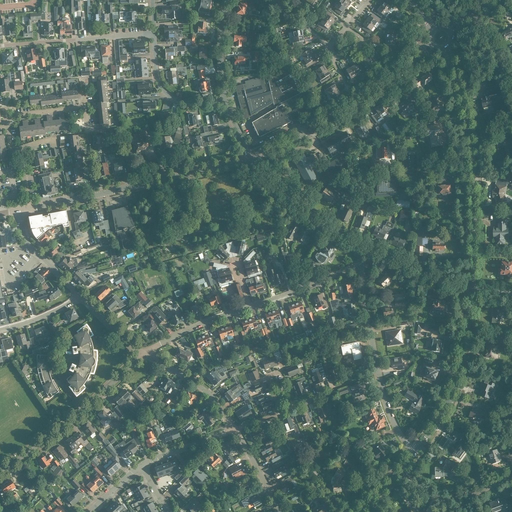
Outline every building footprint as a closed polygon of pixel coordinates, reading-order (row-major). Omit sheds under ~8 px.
[(339,0),(338,2),(346,8),(349,4),(350,5),(352,3),(347,0),(339,0)] [(382,4),(380,7),(388,12),(390,14),(393,10),(392,9),(394,6),(386,0),(383,0),(381,4),(382,4)] [(170,2),(170,7),(164,8),(164,14),(171,14),(171,19),(177,19),(176,13),(177,13),(176,5),(178,5),(178,4),(177,1),(170,2)] [(237,16),(241,17),(242,15),(245,16),(246,15),(247,14),(247,13),(246,12),(247,4),(239,2),(239,6),(238,6),(236,14),(237,14),(237,16)] [(346,8),(338,2),(334,7),(336,9),(335,11),(342,16),(343,13),(346,8)] [(205,5),(201,4),(201,7),(200,6),(199,10),(198,14),(205,15),(205,14),(210,14),(211,6),(208,5),(205,5)] [(388,12),(380,7),(377,11),(373,8),(372,11),(384,20),(386,17),(385,17),(388,12)] [(100,22),(100,12),(100,11),(96,11),(96,14),(95,15),(95,16),(92,16),(92,24),(98,24),(98,22),(100,22)] [(31,21),(41,20),(40,12),(34,12),(34,13),(30,13),(31,21)] [(104,12),(100,12),(100,22),(102,22),(102,23),(109,23),(108,15),(104,15),(104,12)] [(326,15),(323,19),(331,25),(334,21),(335,22),(337,19),(327,12),(325,14),(326,15)] [(369,17),(366,21),(373,26),(376,22),(378,23),(380,21),(370,13),(368,16),(369,17)] [(137,24),(136,17),(132,17),(124,17),(124,18),(123,18),(123,19),(120,19),(120,17),(119,15),(118,15),(113,15),(113,16),(113,20),(118,20),(118,23),(127,23),(127,22),(132,22),(132,24),(137,24)] [(68,19),(65,19),(62,19),(62,21),(62,26),(64,26),(64,35),(72,34),(71,26),(68,26),(68,19)] [(331,25),(323,19),(320,24),(319,23),(317,25),(327,33),(329,30),(328,29),(331,25)] [(373,26),(366,21),(362,25),(362,24),(360,27),(370,34),(372,31),(370,31),(373,26)] [(198,22),(197,27),(198,27),(197,33),(206,34),(207,28),(205,28),(206,23),(198,22)] [(44,23),(44,35),(53,35),(53,23),(44,23)] [(13,24),(9,24),(6,24),(7,36),(15,35),(14,26),(13,24)] [(23,26),(24,37),(31,36),(31,26),(23,26)] [(165,35),(181,34),(181,31),(177,31),(176,27),(171,27),(168,27),(164,28),(164,35),(165,35)] [(289,39),(293,38),(302,36),(302,31),(303,31),(302,27),(290,30),(290,33),(288,33),(289,39)] [(511,33),(511,32),(511,27),(507,30),(507,31),(503,33),(506,39),(509,38),(510,40),(511,40),(511,33)] [(385,34),(385,39),(395,40),(395,34),(397,35),(397,31),(384,31),(384,34),(385,34)] [(241,43),(245,43),(246,37),(252,37),(252,36),(258,37),(258,32),(242,32),(242,36),(234,36),(233,42),(236,42),(235,47),(241,47),(241,43)] [(181,34),(165,35),(165,36),(164,37),(165,41),(166,41),(166,42),(170,42),(173,42),(178,41),(177,37),(181,37),(181,34)] [(303,41),(302,36),(293,38),(294,43),(292,43),(293,47),(299,46),(300,50),(303,48),(303,45),(305,44),(305,41),(303,41)] [(119,42),(124,42),(124,52),(129,52),(129,37),(119,37),(119,42)] [(395,40),(385,39),(385,45),(384,45),(384,48),(396,49),(396,45),(395,45),(395,40)] [(101,47),(102,56),(102,64),(107,63),(107,58),(108,58),(107,55),(110,55),(109,46),(101,47)] [(177,49),(175,49),(165,50),(166,60),(171,60),(171,56),(176,56),(176,53),(177,53),(177,52),(181,52),(181,56),(184,56),(187,55),(186,52),(185,52),(185,47),(177,47),(177,49)] [(301,62),(303,60),(312,55),(310,52),(311,52),(308,47),(297,53),(299,56),(298,57),(301,62)] [(26,51),(28,62),(38,60),(36,49),(26,51)] [(60,72),(60,66),(59,49),(54,49),(55,54),(53,54),(52,55),(51,55),(52,61),(55,61),(55,67),(50,67),(50,73),(60,72)] [(13,63),(16,63),(17,68),(22,67),(20,58),(15,59),(12,60),(12,53),(1,54),(2,63),(7,63),(7,65),(13,64),(13,63)] [(372,55),(368,58),(373,66),(377,64),(378,65),(381,64),(375,53),(372,54),(372,55)] [(314,59),(312,55),(303,60),(306,64),(305,65),(307,68),(317,61),(315,59),(314,59)] [(234,57),(234,61),(233,62),(233,64),(234,65),(240,65),(240,67),(244,67),(244,65),(244,61),(248,61),(248,57),(244,57),(234,57)] [(373,66),(368,58),(363,60),(363,59),(360,61),(366,72),(369,70),(368,69),(373,66)] [(355,65),(350,68),(352,70),(355,76),(360,74),(361,75),(364,74),(357,62),(355,64),(355,65)] [(317,76),(326,71),(323,66),(324,65),(322,63),(312,69),(313,72),(315,71),(317,76)] [(182,76),(187,75),(186,67),(177,68),(177,72),(178,71),(178,72),(182,72),(182,76)] [(271,92),(273,103),(275,110),(252,123),(259,138),(290,123),(290,122),(313,111),(309,103),(286,113),(281,104),(302,92),(297,85),(282,93),(276,83),(290,74),(286,67),(267,77),(271,92)] [(351,79),(355,76),(352,70),(350,68),(346,70),(345,69),(343,71),(349,82),(352,80),(351,79)] [(178,78),(178,72),(178,71),(177,72),(167,72),(168,77),(169,77),(170,83),(178,82),(178,78)] [(329,75),(326,71),(317,76),(320,80),(319,81),(321,84),(332,77),(330,74),(329,75)] [(14,80),(14,83),(15,90),(23,89),(22,83),(24,82),(23,72),(19,73),(19,79),(15,80),(14,80)] [(419,84),(422,82),(424,85),(428,82),(431,80),(431,79),(430,78),(432,77),(428,72),(419,80),(417,82),(417,81),(411,86),(417,93),(422,89),(419,84)] [(11,81),(7,76),(8,77),(3,80),(0,80),(2,92),(9,91),(8,81),(11,81)] [(248,118),(273,103),(271,92),(263,94),(259,78),(245,82),(245,84),(235,87),(239,104),(242,103),(245,110),(248,118)] [(208,82),(205,83),(200,84),(201,88),(200,89),(199,89),(200,92),(201,93),(203,93),(203,95),(210,94),(209,91),(210,91),(208,82)] [(326,90),(329,95),(337,89),(334,85),(335,84),(333,82),(323,88),(325,91),(326,90)] [(493,107),(491,98),(498,97),(498,94),(497,86),(487,88),(489,97),(483,98),(483,100),(482,100),(484,108),(493,107)] [(337,89),(329,95),(331,99),(330,100),(332,102),(343,96),(341,93),(340,94),(337,89)] [(443,111),(442,103),(439,103),(438,97),(432,98),(433,104),(431,105),(432,112),(443,111)] [(137,105),(143,106),(143,109),(145,109),(145,111),(150,111),(150,109),(155,109),(155,106),(156,106),(155,102),(154,102),(153,102),(153,101),(152,101),(152,102),(150,102),(150,101),(137,102),(137,105)] [(410,101),(405,103),(401,104),(404,113),(411,110),(412,112),(421,108),(418,102),(417,103),(417,102),(413,104),(412,104),(410,101)] [(378,113),(375,115),(373,116),(372,115),(369,117),(374,124),(377,122),(379,123),(384,120),(382,118),(386,115),(387,116),(389,115),(381,104),(375,109),(378,113)] [(159,121),(162,121),(167,120),(166,116),(170,116),(169,112),(161,113),(158,114),(159,121)] [(201,120),(197,121),(196,115),(193,116),(192,114),(188,115),(189,122),(190,121),(192,127),(198,125),(199,127),(202,127),(201,120)] [(208,115),(208,116),(205,116),(206,121),(209,120),(210,124),(211,123),(212,126),(219,125),(216,115),(214,115),(213,114),(208,115)] [(64,115),(61,115),(63,131),(70,130),(68,120),(64,120),(64,115)] [(52,116),(49,116),(51,133),(57,132),(56,121),(52,122),(52,116)] [(40,119),(37,120),(39,136),(45,135),(45,133),(44,125),(40,125),(40,119)] [(27,121),(25,121),(27,137),(33,137),(31,126),(28,127),(27,121)] [(364,126),(357,130),(362,140),(369,136),(364,126)] [(437,138),(436,134),(438,134),(437,126),(426,127),(427,136),(431,135),(433,150),(438,149),(437,149),(437,146),(441,145),(440,137),(437,138)] [(375,138),(381,135),(377,127),(371,130),(375,138)] [(176,133),(176,134),(174,138),(171,138),(171,137),(159,139),(161,148),(170,148),(172,143),(179,145),(181,136),(183,132),(182,129),(178,128),(176,133)] [(149,146),(146,131),(138,133),(140,143),(130,145),(131,149),(133,148),(134,153),(136,154),(138,153),(139,152),(138,151),(145,150),(145,149),(146,149),(145,149),(147,148),(149,146)] [(204,134),(207,147),(206,140),(208,140),(208,143),(214,142),(215,143),(222,142),(221,137),(219,137),(218,134),(217,131),(211,132),(208,133),(204,134)] [(332,138),(333,140),(325,144),(330,153),(332,157),(346,150),(344,146),(351,142),(349,139),(351,138),(349,134),(347,135),(346,133),(335,138),(334,137),(332,138)] [(203,148),(207,147),(204,134),(200,134),(200,136),(194,137),(195,141),(193,141),(195,150),(200,149),(200,147),(203,147),(203,148)] [(97,136),(96,137),(93,137),(94,142),(95,142),(96,149),(105,147),(104,137),(97,138),(97,136)] [(498,147),(504,145),(506,152),(509,152),(510,156),(511,155),(511,144),(510,137),(505,139),(497,142),(498,147)] [(387,159),(387,148),(377,148),(377,159),(387,159)] [(104,154),(105,164),(100,165),(99,160),(94,161),(95,167),(94,167),(95,171),(99,170),(100,177),(109,175),(107,169),(108,169),(107,167),(110,166),(109,157),(104,154)] [(311,168),(317,164),(312,155),(306,158),(304,155),(294,160),(304,177),(303,177),(304,178),(307,183),(316,178),(311,168)] [(345,155),(322,168),(326,175),(337,169),(338,170),(350,163),(345,155)] [(406,160),(407,164),(408,164),(408,169),(416,168),(415,163),(417,163),(416,155),(407,156),(407,160),(406,160)] [(123,172),(122,167),(125,166),(123,158),(115,160),(115,163),(113,163),(115,173),(123,172)] [(40,166),(41,169),(45,168),(43,163),(47,162),(46,159),(34,162),(35,167),(40,166)] [(336,172),(326,179),(330,184),(340,177),(336,172)] [(50,173),(43,175),(38,176),(43,197),(50,196),(50,195),(55,194),(57,193),(58,193),(57,189),(56,188),(54,189),(54,185),(53,186),(51,176),(51,173),(50,173)] [(83,175),(83,174),(74,175),(75,183),(78,183),(78,180),(83,179),(84,179),(85,178),(84,176),(84,175),(83,175)] [(376,181),(377,193),(396,192),(395,180),(392,180),(392,177),(380,178),(380,180),(376,181)] [(507,183),(500,182),(499,185),(496,185),(494,191),(493,191),(493,198),(495,198),(497,205),(507,201),(505,194),(505,192),(507,183)] [(435,192),(435,194),(440,194),(441,194),(442,194),(442,195),(446,195),(446,194),(447,194),(448,194),(450,193),(451,192),(451,189),(450,189),(450,186),(449,186),(448,185),(447,185),(446,186),(438,186),(431,187),(431,193),(435,192)] [(332,193),(326,189),(321,196),(332,203),(335,199),(333,198),(337,193),(334,190),(332,193)] [(396,207),(409,209),(410,202),(397,200),(396,207)] [(117,232),(118,236),(120,235),(124,251),(137,247),(133,231),(135,231),(134,227),(135,227),(127,206),(112,211),(116,232),(117,232)] [(347,222),(352,211),(344,208),(339,219),(347,222)] [(365,218),(360,216),(356,226),(363,229),(366,221),(370,222),(373,212),(368,210),(365,218)] [(33,235),(36,238),(37,240),(48,230),(51,229),(51,227),(62,225),(63,227),(69,226),(66,211),(48,215),(48,216),(42,217),(42,216),(29,218),(31,228),(32,228),(32,230),(31,230),(32,231),(33,235)] [(102,215),(101,215),(100,212),(97,212),(97,211),(93,212),(93,213),(92,213),(93,217),(92,217),(92,221),(94,221),(95,224),(96,226),(100,225),(101,230),(105,229),(104,222),(102,222),(102,219),(103,219),(102,215)] [(410,212),(401,211),(400,211),(399,218),(409,220),(410,212)] [(74,214),(76,222),(74,223),(76,231),(73,232),(76,240),(82,237),(79,230),(78,222),(85,221),(85,220),(87,219),(86,213),(83,213),(83,212),(74,214)] [(508,228),(506,228),(506,218),(498,218),(498,229),(494,229),(494,238),(496,238),(496,243),(498,245),(504,245),(504,241),(506,241),(508,240),(508,238),(508,228)] [(291,230),(290,229),(288,232),(288,233),(286,237),(292,240),(294,237),(297,239),(299,234),(296,233),(298,229),(293,226),(291,230)] [(385,233),(388,235),(391,229),(385,226),(383,230),(382,230),(382,231),(376,228),(373,235),(379,237),(378,238),(382,240),(385,233)] [(299,234),(297,239),(304,243),(306,239),(308,240),(310,236),(308,235),(311,231),(303,227),(299,235),(299,234)] [(417,227),(416,246),(427,246),(428,227),(417,227)] [(49,230),(45,235),(45,234),(38,240),(42,244),(51,235),(50,234),(52,233),(53,234),(54,232),(56,234),(59,230),(56,228),(54,230),(53,229),(51,231),(49,230)] [(406,241),(394,236),(390,244),(402,249),(406,241)] [(444,242),(439,242),(436,242),(436,241),(433,240),(433,250),(435,250),(434,251),(439,252),(444,253),(444,242)] [(232,242),(229,243),(233,257),(234,257),(233,257),(236,256),(237,254),(242,255),(243,250),(245,251),(246,246),(244,246),(245,243),(239,241),(237,247),(234,246),(232,242)] [(233,257),(229,243),(226,244),(227,248),(225,251),(220,247),(216,251),(218,253),(216,255),(220,258),(221,257),(225,260),(228,256),(230,258),(233,257),(233,258),(233,257)] [(55,244),(47,251),(53,257),(61,249),(55,244)] [(325,252),(323,254),(323,255),(320,253),(319,254),(317,254),(315,257),(314,256),(312,259),(315,260),(316,259),(317,261),(318,263),(319,263),(320,264),(321,264),(322,264),(323,263),(324,262),(326,260),(327,258),(328,257),(329,257),(331,258),(334,254),(332,253),(334,249),(328,246),(326,249),(325,248),(324,251),(325,252)] [(244,264),(246,269),(256,266),(254,261),(251,262),(250,259),(255,253),(256,253),(253,251),(245,259),(245,260),(245,259),(246,260),(248,260),(249,262),(244,264)] [(286,252),(285,252),(287,262),(297,260),(296,254),(287,256),(286,252)] [(72,260),(70,257),(67,260),(65,259),(60,264),(64,268),(72,260)] [(72,260),(64,268),(68,272),(73,267),(75,267),(78,264),(77,261),(76,261),(76,259),(72,260)] [(184,260),(175,262),(167,265),(168,267),(176,264),(178,271),(184,268),(183,264),(185,263),(184,260)] [(220,277),(230,274),(229,269),(224,270),(223,268),(225,267),(225,266),(226,266),(214,263),(213,267),(221,269),(222,271),(217,272),(219,278),(220,278),(220,277)] [(502,269),(499,269),(499,274),(502,274),(502,275),(511,275),(511,263),(502,263),(502,269)] [(258,272),(256,266),(246,269),(248,275),(250,274),(251,277),(251,278),(262,274),(261,271),(258,272)] [(46,269),(44,271),(43,270),(40,272),(42,274),(40,275),(43,279),(46,276),(47,277),(49,275),(48,274),(50,273),(46,269)] [(279,284),(280,284),(276,272),(275,272),(274,269),(265,272),(267,279),(270,278),(271,283),(273,282),(274,286),(276,285),(277,286),(279,285),(279,284)] [(77,281),(83,275),(78,271),(72,276),(77,281)] [(206,282),(212,280),(213,280),(210,271),(203,274),(206,282)] [(43,279),(40,275),(38,274),(35,277),(33,279),(39,284),(40,283),(41,284),(45,281),(43,279)] [(104,283),(116,277),(115,274),(110,277),(109,275),(102,278),(104,283)] [(220,277),(220,278),(222,283),(219,284),(220,287),(231,284),(230,281),(232,280),(230,274),(220,277)] [(84,277),(83,275),(77,281),(81,285),(84,282),(88,286),(95,279),(92,276),(90,278),(86,275),(84,277)] [(122,275),(113,280),(116,286),(120,283),(124,289),(129,287),(122,275)] [(386,275),(379,282),(385,288),(387,286),(385,284),(390,280),(386,275)] [(253,278),(253,280),(257,292),(260,292),(260,293),(264,292),(263,290),(263,289),(266,289),(264,284),(262,284),(261,284),(261,282),(258,283),(256,277),(253,278)] [(251,281),(252,287),(249,288),(251,294),(252,296),(255,295),(255,293),(257,292),(253,280),(251,281)] [(242,293),(240,288),(239,284),(233,286),(234,288),(235,288),(235,290),(234,290),(236,295),(232,296),(233,300),(243,297),(241,293),(242,293)] [(341,285),(342,294),(340,294),(341,299),(352,298),(351,288),(350,288),(349,285),(341,285)] [(56,286),(46,293),(41,295),(41,294),(34,296),(36,302),(49,297),(51,301),(61,293),(56,286)] [(108,293),(110,290),(107,287),(105,289),(103,288),(95,295),(98,298),(97,298),(100,301),(100,300),(108,293)] [(129,287),(124,290),(125,293),(132,303),(137,300),(130,289),(129,287)] [(173,288),(175,296),(185,294),(183,287),(173,288)] [(200,298),(195,289),(192,291),(196,300),(200,298)] [(140,301),(138,303),(134,307),(133,306),(128,311),(130,314),(141,305),(141,306),(147,300),(141,292),(136,296),(140,300),(140,301)] [(328,307),(325,298),(323,299),(322,294),(312,298),(317,309),(322,307),(323,310),(328,307)] [(218,296),(212,298),(212,299),(209,300),(211,306),(214,305),(214,306),(221,303),(218,296)] [(112,298),(105,305),(111,311),(118,304),(112,298)] [(147,309),(153,304),(148,299),(143,304),(147,309)] [(335,300),(329,300),(329,301),(332,312),(339,304),(338,300),(335,300)] [(193,302),(195,306),(191,307),(193,314),(200,312),(197,305),(196,301),(193,302)] [(355,309),(353,307),(352,301),(341,303),(342,306),(344,307),(347,307),(347,308),(346,310),(346,314),(351,318),(356,312),(355,309)] [(440,315),(440,311),(444,311),(445,311),(446,310),(446,307),(446,306),(444,306),(445,303),(441,302),(437,301),(437,302),(431,301),(431,305),(434,305),(433,310),(434,310),(434,314),(440,315)] [(18,308),(17,308),(16,303),(8,305),(10,311),(12,311),(13,317),(19,315),(18,308)] [(300,303),(294,305),(296,313),(300,311),(301,313),(303,312),(300,303)] [(143,308),(141,306),(141,305),(130,314),(134,318),(140,313),(139,311),(143,308)] [(296,313),(294,305),(288,307),(291,316),(293,315),(293,314),(296,313)] [(154,318),(159,324),(166,318),(157,307),(155,308),(157,310),(155,311),(151,314),(154,318)] [(391,308),(382,309),(384,318),(392,317),(391,308)] [(65,314),(70,322),(78,317),(73,309),(65,314)] [(499,324),(499,323),(501,311),(494,310),(492,322),(494,323),(494,324),(494,325),(495,325),(496,326),(497,326),(498,325),(499,325),(499,324)] [(275,325),(277,324),(278,326),(282,325),(277,311),(271,313),(275,323),(275,325)] [(170,316),(175,326),(182,323),(177,313),(170,316)] [(264,315),(269,328),(271,327),(271,325),(275,323),(271,313),(264,315)] [(306,315),(309,322),(314,320),(311,313),(306,315)] [(154,318),(151,314),(149,315),(147,317),(151,321),(146,325),(148,327),(147,329),(147,332),(150,333),(153,330),(154,331),(158,328),(153,323),(154,322),(152,320),(154,318)] [(253,319),(247,321),(250,329),(254,328),(253,328),(254,331),(261,329),(260,324),(256,326),(253,319)] [(250,329),(247,321),(241,324),(244,333),(246,332),(246,331),(250,329)] [(415,323),(413,334),(419,334),(420,329),(423,330),(424,324),(415,323)] [(339,333),(342,332),(344,332),(345,334),(357,332),(355,324),(341,329),(338,329),(339,333)] [(97,357),(97,351),(93,351),(92,344),(90,337),(93,336),(90,330),(86,325),(77,332),(78,334),(72,338),(75,343),(77,342),(78,345),(75,345),(76,348),(73,348),(74,354),(80,353),(80,354),(80,355),(80,357),(80,358),(80,359),(80,360),(96,363),(97,357)] [(46,330),(44,327),(35,331),(37,337),(48,333),(47,330),(46,330)] [(233,339),(232,337),(233,337),(230,327),(224,329),(227,339),(228,340),(233,339)] [(217,332),(220,339),(219,340),(220,342),(221,342),(222,346),(223,346),(229,344),(228,340),(227,339),(224,329),(217,332)] [(400,330),(386,332),(387,337),(386,338),(386,339),(386,340),(387,341),(388,346),(402,344),(400,330)] [(30,342),(26,342),(24,334),(17,336),(19,346),(26,344),(27,349),(31,348),(30,342)] [(206,336),(200,339),(204,346),(208,344),(210,348),(213,346),(210,339),(208,340),(206,336)] [(0,350),(2,358),(3,362),(9,360),(6,350),(13,348),(11,338),(2,340),(4,349),(0,350)] [(194,342),(198,348),(194,350),(198,358),(203,356),(201,351),(206,349),(204,346),(200,339),(199,338),(197,339),(197,340),(194,342)] [(441,344),(441,341),(431,339),(431,343),(432,343),(431,347),(432,347),(431,351),(434,352),(433,352),(436,353),(436,352),(439,352),(439,348),(440,348),(440,347),(441,347),(441,344)] [(502,340),(500,350),(507,351),(509,341),(502,340)] [(498,351),(496,351),(497,346),(493,345),(493,344),(491,344),(490,345),(489,344),(489,346),(488,345),(487,351),(486,352),(486,354),(486,357),(494,358),(497,359),(498,351)] [(32,350),(32,352),(33,354),(37,352),(44,349),(42,345),(32,350)] [(158,358),(169,352),(165,346),(155,352),(158,358)] [(356,346),(349,348),(352,360),(360,358),(356,346)] [(175,356),(181,359),(185,352),(179,349),(175,356)] [(185,352),(181,359),(188,362),(191,356),(185,352)] [(269,359),(272,368),(278,365),(277,362),(279,361),(279,359),(283,358),(281,352),(278,353),(279,355),(269,359)] [(37,362),(37,365),(49,364),(49,360),(49,358),(48,358),(48,356),(37,356),(37,359),(37,362)] [(391,367),(391,368),(392,368),(392,367),(397,366),(397,371),(405,369),(404,363),(401,363),(401,358),(390,360),(391,364),(390,364),(390,368),(391,367)] [(272,368),(269,359),(262,362),(265,370),(272,368)] [(81,392),(85,388),(83,386),(87,380),(90,374),(93,374),(95,370),(96,367),(96,363),(80,360),(80,362),(79,364),(79,366),(78,368),(72,365),(70,370),(72,372),(71,374),(74,375),(72,377),(70,376),(66,380),(71,386),(70,387),(76,396),(81,392)] [(293,364),(294,367),(287,369),(289,376),(299,373),(297,366),(303,363),(302,360),(293,364)] [(437,372),(434,372),(435,371),(430,369),(432,364),(425,362),(423,367),(427,368),(424,377),(428,379),(427,380),(432,382),(432,380),(435,381),(435,380),(436,380),(437,376),(436,376),(437,372)] [(38,374),(49,371),(49,369),(50,369),(49,365),(49,364),(37,365),(37,368),(38,371),(38,374)] [(317,365),(319,371),(312,374),(313,377),(312,378),(313,381),(314,381),(316,384),(323,382),(320,374),(324,373),(322,368),(320,364),(317,365)] [(335,369),(327,372),(325,367),(322,368),(324,373),(325,376),(328,375),(331,382),(338,379),(335,369)] [(256,371),(253,372),(252,370),(248,372),(249,374),(252,382),(260,379),(256,371)] [(40,380),(41,383),(51,379),(50,376),(50,374),(49,371),(38,374),(39,377),(40,380)] [(206,377),(211,381),(218,374),(215,371),(213,373),(212,372),(206,377)] [(220,377),(218,374),(211,381),(215,386),(220,381),(218,379),(220,377)] [(294,389),(295,391),(304,387),(302,382),(305,380),(304,377),(298,380),(299,382),(292,385),(293,385),(292,386),(293,388),(294,389)] [(166,391),(167,389),(169,385),(171,382),(166,378),(163,383),(162,382),(159,387),(166,392),(166,391)] [(43,388),(45,391),(56,385),(55,383),(54,382),(53,380),(52,380),(51,379),(41,383),(42,385),(43,388)] [(485,380),(484,383),(483,383),(480,390),(482,390),(481,396),(489,398),(491,391),(492,391),(495,384),(485,380)] [(176,385),(171,382),(169,385),(167,389),(166,391),(170,394),(172,392),(176,385)] [(246,388),(242,389),(244,392),(247,391),(251,390),(255,390),(256,393),(265,389),(263,384),(259,386),(257,383),(251,386),(246,388)] [(359,391),(358,388),(360,388),(358,383),(350,386),(352,391),(354,390),(355,393),(351,394),(353,402),(365,399),(363,391),(359,391)] [(142,384),(135,389),(142,397),(148,391),(142,384)] [(238,384),(236,386),(224,395),(227,399),(236,393),(236,394),(239,391),(240,391),(242,389),(238,384)] [(50,395),(52,397),(59,392),(57,390),(58,390),(57,387),(56,385),(45,391),(47,395),(48,396),(50,395)] [(306,393),(304,387),(295,391),(296,393),(295,394),(296,396),(297,396),(297,397),(306,393)] [(125,390),(119,395),(128,404),(130,401),(128,398),(130,395),(125,390)] [(230,403),(239,397),(240,396),(241,396),(243,398),(248,395),(246,391),(244,392),(243,390),(240,392),(240,391),(239,391),(236,394),(236,393),(227,399),(230,403)] [(135,391),(132,394),(142,404),(145,402),(135,391)] [(404,396),(407,397),(414,401),(413,404),(412,403),(409,409),(417,414),(420,408),(419,408),(425,397),(419,393),(417,396),(407,391),(404,396)] [(188,407),(189,404),(191,405),(194,401),(196,403),(198,400),(197,398),(191,393),(190,394),(188,392),(184,397),(186,399),(185,401),(186,402),(184,404),(188,407)] [(114,400),(120,407),(123,405),(124,406),(125,405),(126,407),(129,405),(127,404),(128,404),(119,395),(117,397),(116,396),(114,399),(114,400)] [(262,395),(257,397),(255,398),(256,401),(258,400),(259,403),(261,403),(262,406),(271,403),(269,396),(263,398),(262,395)] [(262,406),(263,410),(261,410),(262,412),(260,413),(262,417),(268,414),(267,411),(274,409),(271,403),(262,406)] [(322,406),(323,407),(326,416),(327,416),(331,414),(333,419),(339,417),(336,408),(332,410),(329,403),(322,406)] [(485,404),(481,411),(473,408),(469,417),(474,419),(480,421),(481,418),(483,419),(486,414),(488,415),(491,407),(485,404)] [(246,406),(235,413),(240,421),(245,417),(246,418),(252,414),(246,406)] [(120,417),(124,414),(117,407),(113,410),(120,417)] [(317,409),(319,417),(316,418),(318,424),(323,422),(321,419),(327,417),(327,416),(326,416),(323,407),(317,409)] [(376,430),(384,426),(382,421),(384,420),(383,416),(380,418),(378,419),(373,408),(367,410),(367,411),(363,413),(369,428),(374,426),(376,430)] [(207,410),(203,413),(200,410),(193,416),(195,419),(198,417),(200,420),(203,418),(209,426),(215,422),(209,414),(210,413),(207,410)] [(98,415),(99,415),(96,417),(100,422),(104,427),(112,421),(103,411),(98,415)] [(312,418),(309,419),(306,412),(300,414),(303,424),(309,422),(310,425),(314,423),(312,418)] [(154,413),(153,413),(150,416),(156,421),(159,417),(154,413)] [(123,424),(118,417),(111,422),(116,429),(123,424)] [(296,425),(292,426),(289,418),(282,421),(285,427),(285,428),(286,432),(293,429),(295,433),(296,435),(299,434),(296,425)] [(88,423),(83,428),(90,436),(95,431),(88,423)] [(194,427),(190,423),(184,428),(187,432),(194,427)] [(263,434),(269,431),(272,429),(269,424),(261,429),(251,434),(255,440),(264,435),(263,434)] [(172,429),(169,430),(173,440),(179,437),(177,430),(173,431),(172,429)] [(173,440),(169,430),(166,431),(167,433),(163,435),(161,436),(163,443),(173,440)] [(146,434),(149,440),(146,441),(149,448),(155,446),(154,442),(153,439),(155,439),(152,431),(146,434)] [(101,442),(102,441),(105,439),(100,433),(96,436),(101,442)] [(74,436),(71,438),(77,446),(81,443),(84,447),(85,446),(88,450),(92,447),(84,437),(81,439),(77,434),(73,436),(74,436)] [(457,456),(459,458),(470,443),(463,437),(458,443),(457,442),(454,445),(453,444),(448,450),(453,454),(453,455),(456,457),(457,456)] [(80,449),(77,446),(71,438),(70,439),(69,439),(66,442),(70,448),(68,449),(73,456),(77,452),(77,451),(80,449)] [(263,456),(264,456),(264,455),(272,451),(269,445),(273,443),(270,438),(263,441),(266,446),(260,450),(263,456)] [(236,451),(234,446),(231,448),(228,442),(223,444),(224,445),(222,445),(228,455),(229,454),(236,451)] [(110,444),(107,447),(106,448),(111,453),(115,450),(110,444)] [(128,448),(132,454),(138,450),(134,444),(128,448)] [(379,445),(374,449),(376,452),(373,455),(376,459),(380,456),(381,458),(387,454),(379,445)] [(68,456),(66,455),(60,446),(53,452),(58,459),(61,462),(68,456)] [(132,454),(128,448),(122,452),(126,458),(132,454)] [(497,450),(492,451),(491,448),(487,449),(488,452),(488,453),(489,458),(490,457),(492,464),(501,461),(497,450)] [(278,459),(276,456),(273,450),(272,451),(264,455),(264,456),(267,461),(274,458),(275,461),(278,459)] [(365,461),(352,452),(348,458),(362,467),(365,461)] [(214,454),(213,456),(212,455),(207,460),(209,463),(210,464),(210,465),(212,467),(212,466),(213,467),(218,463),(219,464),(221,461),(214,454)] [(67,457),(73,465),(76,463),(70,455),(67,457)] [(235,461),(230,455),(226,459),(230,465),(235,461)] [(105,461),(107,463),(116,472),(120,468),(115,461),(118,458),(115,456),(109,462),(107,459),(105,461)] [(49,458),(46,460),(44,458),(38,462),(43,469),(49,465),(48,463),(51,461),(49,458)] [(91,462),(96,467),(99,464),(97,461),(95,458),(91,462)] [(277,464),(279,467),(272,471),(275,477),(285,472),(282,467),(290,463),(287,458),(277,464)] [(448,469),(452,463),(446,459),(444,463),(446,464),(443,467),(435,468),(435,476),(444,476),(444,475),(447,475),(447,476),(458,482),(461,477),(448,469)] [(56,461),(53,463),(54,464),(50,469),(53,471),(57,466),(59,465),(56,461)] [(158,467),(155,469),(156,471),(154,472),(153,472),(155,475),(157,475),(158,477),(178,470),(177,467),(179,466),(178,463),(177,463),(178,463),(176,464),(176,462),(175,461),(172,462),(165,465),(162,466),(158,467)] [(106,470),(105,470),(110,477),(116,472),(107,463),(105,465),(103,467),(106,470)] [(242,477),(242,476),(245,474),(241,466),(238,468),(236,465),(228,469),(232,477),(234,476),(236,479),(238,477),(239,478),(242,477)] [(58,478),(63,471),(58,467),(53,474),(58,478)] [(93,470),(99,478),(102,475),(96,467),(95,468),(94,467),(93,468),(94,469),(93,470)] [(338,469),(333,476),(336,478),(336,480),(335,483),(336,484),(332,485),(333,493),(341,491),(340,483),(339,484),(339,483),(339,482),(340,480),(345,473),(338,469)] [(183,470),(176,476),(178,479),(185,472),(183,470)] [(203,472),(202,473),(201,472),(200,473),(198,470),(194,474),(195,475),(192,477),(201,486),(204,484),(202,482),(205,479),(206,480),(209,477),(203,472)] [(189,477),(186,473),(177,481),(181,485),(189,477)] [(52,486),(56,480),(51,476),(46,482),(52,486)] [(90,484),(87,487),(83,483),(80,486),(81,486),(86,493),(90,490),(93,493),(98,488),(92,482),(88,477),(86,479),(90,484)] [(97,477),(92,482),(98,488),(103,483),(97,477)] [(292,489),(294,487),(290,478),(284,481),(286,483),(279,487),(283,493),(292,489)] [(71,482),(77,489),(81,486),(80,486),(74,479),(71,482)] [(7,481),(5,483),(10,491),(15,488),(10,481),(8,482),(7,481)] [(249,481),(242,485),(245,491),(252,487),(249,481)] [(10,491),(5,483),(2,485),(3,486),(0,487),(5,495),(10,491)] [(136,489),(135,486),(126,491),(128,494),(133,491),(136,496),(145,491),(143,485),(136,489)] [(175,492),(175,493),(173,495),(178,499),(180,497),(181,499),(188,491),(187,490),(186,489),(182,486),(180,488),(180,487),(175,492)] [(65,492),(70,498),(67,500),(69,502),(66,504),(70,508),(72,506),(73,506),(78,502),(72,496),(67,490),(65,492)] [(77,491),(72,496),(78,502),(83,497),(77,491)] [(148,496),(145,491),(136,496),(138,501),(131,505),(133,507),(135,506),(135,507),(144,502),(142,499),(148,496)] [(258,497),(252,500),(250,497),(245,499),(245,500),(241,502),(244,508),(253,503),(254,507),(261,503),(258,497)] [(495,511),(507,508),(508,510),(511,508),(511,498),(505,501),(504,498),(490,504),(492,511),(495,511)] [(316,501),(320,506),(312,511),(324,511),(325,511),(320,506),(323,504),(319,499),(316,501)] [(54,511),(63,511),(59,507),(62,505),(58,500),(53,504),(57,509),(55,511),(54,511)] [(187,508),(191,511),(194,511),(201,505),(196,500),(187,508)] [(114,502),(110,505),(116,511),(120,511),(123,510),(124,511),(127,510),(122,504),(120,507),(116,502),(115,502),(114,502)] [(146,506),(144,503),(136,508),(138,511),(141,510),(141,511),(148,511),(155,508),(152,503),(146,506)]
